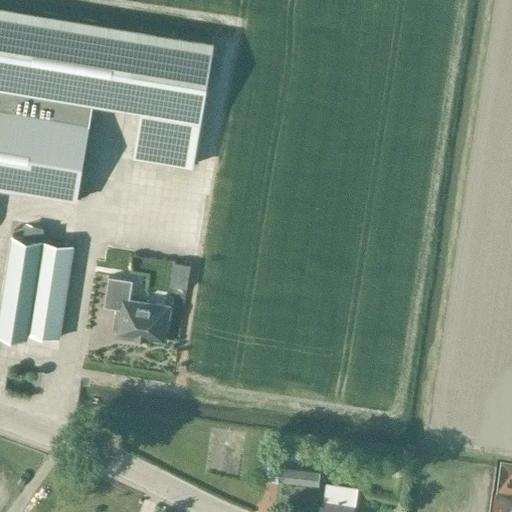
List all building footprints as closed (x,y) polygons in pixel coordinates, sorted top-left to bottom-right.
[(214,38),(139,26),(0,3),(0,185),(76,199),(93,100),(126,106),(140,109),(133,155),(193,165),(214,38)] [(73,244),(42,239),(44,228),(28,226),(26,238),(10,236),(0,304),(0,334),(26,338),(27,332),(58,337),(73,244)] [(175,261),(171,283),(187,285),(190,263),(175,261)] [(121,308),(118,332),(163,339),(168,305),(129,299),(132,279),(109,275),(104,305),(121,308)] [(317,483),(318,474),(319,463),(263,456),(260,477),(317,483)] [(495,493),(494,497),(492,511),(511,511),(511,465),(501,464),(497,493),(495,493)] [(352,511),(356,489),(324,484),(320,511),(352,511)]
